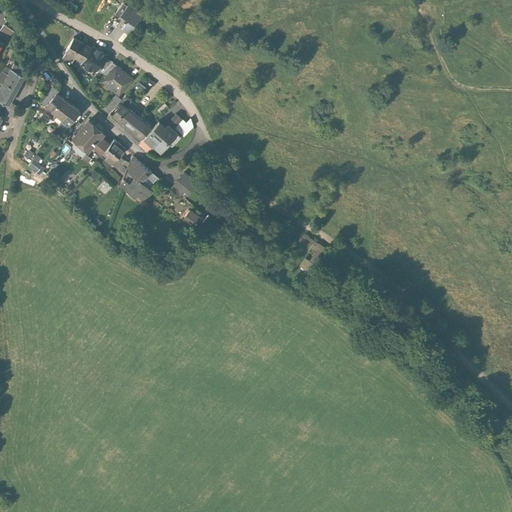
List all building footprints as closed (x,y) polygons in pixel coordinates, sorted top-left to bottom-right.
[(143,18),(123,3),(114,15),(120,19),(121,17),(128,23),(122,31),(129,36),(143,18)] [(14,33),(4,25),(0,30),(0,35),(7,41),(14,33)] [(75,60),(83,65),(91,51),(73,40),(65,54),(66,55),(63,61),(71,66),(75,60)] [(91,51),(83,65),(82,67),(95,75),(96,72),(100,67),(101,68),(105,62),(107,58),(92,49),(91,51)] [(112,66),(105,62),(101,68),(100,67),(96,72),(102,76),(108,80),(117,70),(112,66)] [(9,104),(25,75),(20,73),(23,67),(14,63),(8,74),(2,70),(0,73),(0,83),(3,85),(0,89),(0,99),(2,101),(0,104),(0,105),(6,108),(8,104),(9,104)] [(132,83),(117,70),(108,80),(103,85),(119,99),(132,83)] [(43,106),(52,114),(62,101),(56,96),(59,94),(54,90),(43,106)] [(110,118),(124,131),(129,124),(128,122),(132,117),(127,112),(132,106),(126,100),(110,118)] [(72,110),(62,101),(52,114),(62,122),(72,110)] [(79,115),(72,110),(62,122),(69,128),(79,115)] [(129,124),(124,131),(141,144),(144,142),(152,134),(132,117),(128,122),(129,124)] [(74,143),(89,156),(100,142),(104,138),(89,125),(74,143)] [(158,127),(152,134),(144,142),(153,150),(155,148),(162,154),(168,148),(172,151),(180,141),(168,129),(164,133),(158,127)] [(109,150),(100,142),(89,156),(92,159),(97,154),(101,158),(102,157),(109,150)] [(114,144),(109,150),(102,157),(114,167),(125,154),(114,144)] [(24,159),(31,164),(39,154),(32,149),(24,159)] [(40,154),(30,165),(40,173),(49,161),(40,154)] [(151,175),(133,159),(127,173),(142,186),(151,175)] [(199,187),(184,175),(170,191),(181,200),(185,195),(190,199),(199,187)]
